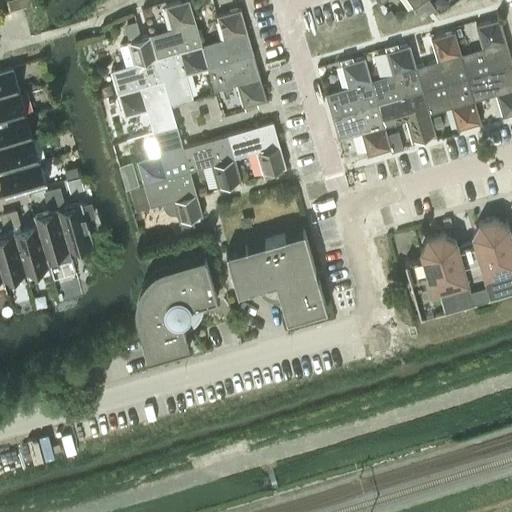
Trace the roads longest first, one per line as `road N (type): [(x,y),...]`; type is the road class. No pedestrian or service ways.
road 1 (residential): [(341,205),(366,293),(366,309),(350,327),(0,430)]
road 2 (residential): [(341,205),(284,3),(295,0)]
road 3 (residential): [(511,158),(341,205)]
